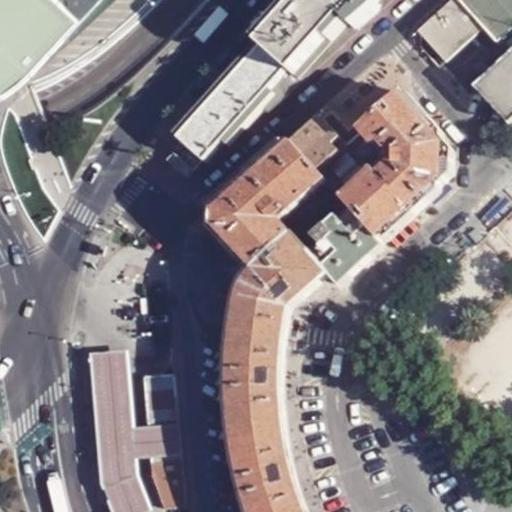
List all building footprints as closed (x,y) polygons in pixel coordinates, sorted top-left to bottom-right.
[(56,0),(0,61),(0,89),(8,84),(26,66),(85,5),(89,0),(56,0)] [(0,0),(0,61),(56,0),(0,0)] [(303,0),(178,139),(184,146),(171,160),(185,174),(199,159),(205,164),(240,124),(245,129),(263,110),(267,113),(355,33),(354,31),(375,15),(377,11),(380,8),(382,11),(393,0),(303,0)] [(417,46),(430,63),(474,22),(497,49),(502,45),(510,55),(473,87),(509,126),(511,123),(511,0),(452,0),(418,32),(417,46)] [(328,126),(342,141),(344,144),(360,132),(402,95),(384,75),(328,126)] [(379,177),(347,207),(348,209),(381,244),(382,244),(443,185),(444,181),(447,181),(447,163),(447,145),(443,145),(442,140),(402,95),(360,132),(379,153),(390,143),(402,156),(404,169),(387,184),(379,177)] [(321,119),(290,145),(317,177),(340,156),(334,148),(342,141),(328,126),(321,119)] [(317,177),(290,145),(254,178),(252,175),(212,212),(211,231),(252,274),(290,233),(282,225),(326,185),(317,177)] [(348,209),(307,250),(331,276),(339,283),(381,244),(348,209)] [(290,233),(252,274),(247,284),(236,310),(232,329),(231,338),(285,344),(288,335),(292,312),(331,276),(307,250),(290,233)] [(285,344),(231,338),(228,377),(229,408),(235,448),(287,440),(283,407),(283,379),(283,355),(285,344)] [(149,511),(151,511),(139,481),(137,459),(152,458),(154,478),(165,509),(186,508),(176,375),(145,378),(149,428),(135,429),(128,350),(92,353),(103,485),(113,511),(149,511)] [(287,440),(235,448),(240,470),(252,511),(309,511),(297,477),(287,440)]
